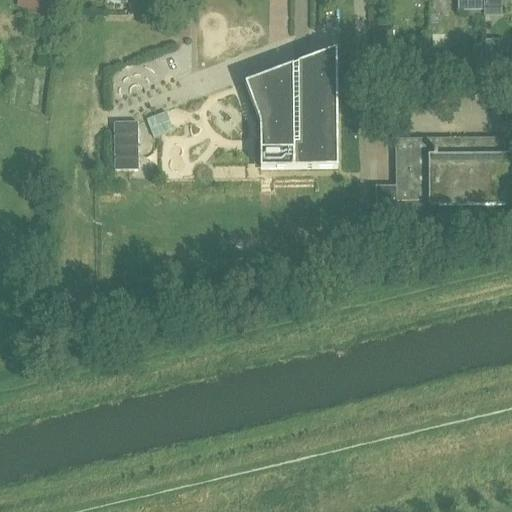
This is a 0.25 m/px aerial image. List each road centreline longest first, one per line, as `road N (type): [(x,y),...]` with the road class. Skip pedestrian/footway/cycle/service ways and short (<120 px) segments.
road 1 (track): [(511,267),(0,396)]
road 2 (unclassified): [(356,168),(356,0)]
